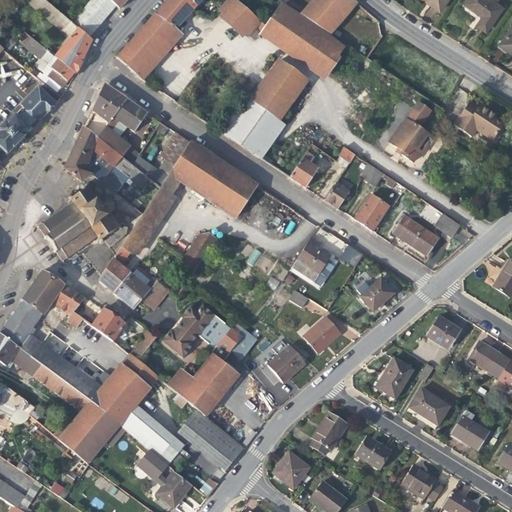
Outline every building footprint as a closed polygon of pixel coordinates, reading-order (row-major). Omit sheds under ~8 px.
[(24,0),(41,14),(49,4),(44,0),(24,0)] [(92,0),(72,24),(88,37),(103,20),(115,6),(108,0),(92,0)] [(108,0),(115,6),(119,9),(127,0),(108,0)] [(193,11),(180,0),(169,0),(168,1),(157,14),(176,31),(193,11)] [(180,0),(193,11),(202,0),(180,0)] [(257,30),(262,33),(266,27),(235,0),(228,0),(219,11),(222,14),(246,35),(250,38),(257,30)] [(297,12),(300,8),(287,0),(278,0),(283,3),(297,12)] [(358,5),(352,0),(313,0),(304,11),(301,15),(331,36),(358,5)] [(446,0),(429,0),(432,2),(430,4),(439,10),(446,0)] [(503,7),(492,0),(465,0),(463,4),(476,12),(482,17),(476,24),(486,31),(503,7)] [(283,3),(266,27),(262,33),(260,36),(284,54),(324,82),(334,67),(347,49),(283,3)] [(49,4),(41,14),(69,38),(55,55),(51,51),(52,50),(47,45),(44,49),(74,73),(75,74),(83,58),(92,41),(88,37),(72,24),(49,4)] [(118,59),(136,75),(176,31),(157,14),(118,59)] [(242,39),(246,35),(222,14),(218,18),(242,39)] [(511,28),(499,44),(511,54),(511,28)] [(143,81),(182,36),(176,31),(136,75),(143,81)] [(61,89),(74,73),(44,49),(31,38),(25,47),(41,60),(43,57),(51,63),(43,73),(61,89)] [(348,46),(347,49),(334,67),(351,78),(366,58),(348,46)] [(279,60),(259,89),(251,101),(279,121),(308,80),(279,60)] [(246,98),(251,101),(259,89),(244,78),(236,91),(246,98)] [(90,114),(106,127),(113,118),(126,100),(107,87),(103,89),(96,102),(90,114)] [(0,152),(2,150),(6,155),(30,130),(26,125),(33,118),(38,122),(55,105),(38,88),(21,106),(22,107),(8,122),(6,124),(0,130),(0,152)] [(246,98),(221,132),(260,160),(284,125),(281,122),(279,121),(251,101),(246,98)] [(113,118),(126,128),(133,132),(146,114),(137,108),(126,100),(113,118)] [(417,109),(429,117),(433,111),(421,103),(417,109)] [(468,104),(458,120),(475,131),(492,142),(502,126),(494,121),(497,117),(488,112),(480,106),(477,110),(468,104)] [(418,133),(422,128),(429,117),(417,109),(406,125),(407,126),(418,133)] [(106,127),(90,114),(83,127),(97,139),(106,127)] [(113,118),(106,127),(119,138),(126,128),(113,118)] [(471,138),(475,131),(458,120),(453,127),(471,138)] [(163,135),(168,129),(160,123),(155,130),(163,135)] [(418,133),(407,126),(395,144),(402,149),(407,152),(406,155),(416,162),(423,151),(427,145),(430,146),(436,137),(422,128),(418,133)] [(81,183),(91,174),(81,165),(90,151),(97,139),(83,127),(74,147),(64,169),(81,183)] [(131,147),(119,138),(106,127),(97,139),(118,155),(121,158),(131,147)] [(165,161),(158,172),(151,182),(159,188),(167,176),(189,143),(184,139),(175,133),(160,157),(165,161)] [(90,151),(109,167),(118,155),(97,139),(90,151)] [(167,176),(180,184),(195,194),(214,206),(235,220),(257,187),(189,143),(167,176)] [(312,145),(302,160),(308,163),(318,149),(312,145)] [(339,158),(343,160),(349,164),(355,156),(344,149),(339,158)] [(109,167),(90,151),(81,165),(91,174),(99,180),(109,167)] [(118,155),(109,167),(124,177),(131,166),(121,158),(118,155)] [(131,166),(151,182),(158,172),(137,157),(131,166)] [(308,163),(302,160),(290,178),(300,185),(306,188),(319,170),(308,163)] [(349,164),(343,160),(335,171),(333,170),(329,175),(338,181),(349,164)] [(360,177),(376,187),(378,184),(384,175),(368,164),(360,177)] [(151,182),(131,166),(124,177),(140,189),(152,199),(159,188),(151,182)] [(119,185),(124,177),(109,167),(99,180),(115,193),(119,185)] [(57,185),(61,177),(57,175),(53,183),(57,185)] [(180,184),(167,176),(159,188),(152,199),(142,214),(120,247),(129,254),(134,255),(180,184)] [(134,197),(140,189),(124,177),(119,185),(134,197)] [(72,203),(43,224),(40,226),(38,224),(36,226),(38,228),(36,229),(38,232),(39,231),(44,237),(42,238),(44,240),(46,239),(49,244),(54,251),(53,252),(54,254),(56,253),(60,260),(59,261),(61,263),(62,262),(64,265),(66,263),(64,261),(67,259),(70,256),(96,238),(98,241),(96,242),(98,243),(99,242),(100,244),(102,243),(101,241),(103,239),(109,247),(123,237),(121,235),(128,231),(128,228),(119,227),(112,217),(114,215),(112,212),(113,211),(113,209),(115,209),(115,207),(113,206),(113,203),(109,199),(106,198),(107,195),(104,195),(103,197),(100,196),(99,194),(97,195),(91,187),(93,185),(91,184),(90,185),(88,183),(87,184),(88,186),(71,199),(70,196),(68,198),(70,200),(68,202),(69,203),(71,202),(72,203)] [(383,188),(378,184),(376,187),(370,196),(376,199),(383,188)] [(336,185),(326,201),(334,206),(339,209),(349,193),(336,185)] [(209,213),(214,206),(195,194),(191,200),(201,208),(209,213)] [(373,232),(378,224),(388,208),(376,199),(370,196),(355,220),(365,226),(373,232)] [(421,216),(452,238),(460,227),(429,205),(421,216)] [(437,239),(405,218),(394,234),(409,244),(426,256),(437,239)] [(284,231),(289,234),(295,224),(290,221),(284,231)] [(378,224),(373,232),(376,234),(381,227),(378,224)] [(338,253),(344,242),(320,229),(316,236),(328,242),(326,246),(338,253)] [(198,236),(184,259),(189,262),(197,267),(216,239),(237,253),(242,245),(221,232),(198,236)] [(331,256),(320,249),(318,252),(314,249),(316,247),(318,243),(310,239),(290,269),(313,284),(331,256)] [(339,257),(355,267),(363,254),(347,245),(339,257)] [(120,247),(112,259),(120,266),(129,254),(120,247)] [(253,266),(260,252),(253,248),(246,263),(253,266)] [(98,280),(106,287),(120,266),(112,259),(98,280)] [(189,262),(184,259),(178,268),(185,273),(191,277),(197,267),(189,262)] [(511,293),(511,263),(509,262),(500,275),(493,288),(509,298),(511,293)] [(134,277),(120,266),(106,287),(118,297),(133,310),(152,287),(149,284),(147,288),(134,277)] [(97,338),(108,346),(113,341),(91,326),(89,324),(82,319),(73,313),(84,299),(41,272),(0,331),(0,335),(94,406),(119,427),(136,406),(151,389),(156,393),(164,383),(159,379),(137,361),(130,355),(101,388),(31,337),(36,330),(33,328),(42,316),(43,316),(51,306),(69,317),(67,321),(67,324),(75,329),(71,334),(81,340),(84,336),(94,343),(97,338)] [(182,291),(191,277),(185,273),(171,293),(177,298),(181,293),(182,291)] [(272,277),(266,284),(273,290),(279,283),(272,277)] [(393,294),(380,279),(359,297),(372,312),(383,303),(393,294)] [(307,300),(295,292),(289,301),(301,309),(307,300)] [(183,319),(200,333),(215,315),(203,306),(198,312),(191,306),(181,318),(183,319)] [(103,310),(91,326),(113,341),(124,324),(103,310)] [(200,333),(198,336),(209,345),(215,349),(220,343),(231,329),(215,315),(200,333)] [(85,316),(82,319),(89,324),(91,320),(85,316)] [(340,334),(325,317),(302,337),(317,354),(328,344),(340,334)] [(447,324),(438,318),(426,337),(446,349),(458,331),(447,324)] [(200,333),(183,319),(173,332),(171,330),(162,342),(183,359),(194,345),(192,343),(198,336),(200,333)] [(236,323),(231,329),(241,337),(246,331),(236,323)] [(230,351),(241,337),(231,329),(220,343),(221,344),(230,351)] [(257,340),(246,331),(241,337),(230,351),(231,352),(241,360),(257,340)] [(147,332),(142,338),(150,345),(155,338),(147,332)] [(81,413),(68,428),(58,440),(68,449),(87,464),(99,450),(119,427),(94,406),(0,335),(0,362),(6,367),(11,361),(33,377),(32,378),(81,413)] [(129,354),(130,355),(137,361),(150,345),(142,338),(129,354)] [(121,348),(113,341),(108,346),(117,353),(121,348)] [(499,354),(496,358),(492,356),(484,351),(486,348),(478,343),(468,359),(491,374),(498,378),(509,361),(502,357),(499,354)] [(221,344),(212,354),(223,363),(231,352),(230,351),(221,344)] [(305,365),(289,346),(266,365),(283,384),(294,374),(305,365)] [(187,402),(196,409),(205,417),(223,395),(239,376),(223,363),(212,354),(179,396),(180,396),(187,402)] [(387,369),(383,376),(386,378),(379,389),(394,399),(411,371),(393,360),(387,369)] [(511,362),(509,361),(498,378),(492,387),(501,393),(507,384),(511,386),(511,388),(510,392),(511,395),(511,362)] [(433,369),(426,365),(417,378),(425,382),(433,369)] [(376,387),(379,389),(386,378),(383,376),(376,387)] [(24,412),(28,415),(32,410),(34,408),(11,391),(0,385),(0,413),(11,419),(13,419),(16,419),(20,417),(23,411),(24,412)] [(409,408),(415,411),(437,425),(448,407),(420,390),(409,408)] [(182,410),(187,402),(180,396),(175,402),(174,403),(182,410)] [(184,446),(136,406),(119,427),(125,431),(147,450),(167,466),(184,446)] [(177,433),(226,473),(245,449),(205,417),(196,409),(177,433)] [(41,418),(32,410),(28,415),(37,423),(41,418)] [(434,430),(437,425),(415,411),(412,416),(425,424),(434,430)] [(467,411),(462,419),(471,424),(476,416),(467,411)] [(313,439),(329,449),(331,451),(346,425),(327,413),(320,424),(311,438),(313,439)] [(485,433),(471,424),(462,419),(453,433),(463,439),(462,441),(468,445),(475,449),(485,433)] [(52,435),(58,440),(68,428),(62,424),(52,435)] [(99,450),(105,454),(125,431),(119,427),(99,450)] [(379,446),(365,438),(355,454),(379,469),(390,453),(379,446)] [(329,449),(313,439),(309,446),(325,456),(329,449)] [(38,445),(34,441),(28,450),(33,453),(38,445)] [(511,447),(509,445),(498,463),(508,469),(511,471),(511,447)] [(86,471),(89,466),(87,464),(68,449),(65,453),(86,471)] [(93,469),(105,454),(99,450),(87,464),(89,466),(93,469)] [(167,466),(147,450),(134,465),(161,487),(156,494),(173,508),(181,498),(192,485),(167,466)] [(309,468),(288,453),(281,462),(272,474),(293,489),(309,468)] [(422,498),(424,495),(432,483),(434,480),(426,475),(426,476),(423,475),(412,468),(401,485),(422,498)] [(198,492),(206,499),(217,485),(209,479),(198,492)] [(0,498),(13,506),(17,509),(24,498),(0,481),(0,498)] [(44,487),(64,500),(69,493),(55,483),(54,484),(48,481),(44,487)] [(325,511),(337,511),(346,501),(322,482),(309,499),(321,509),(325,511)] [(442,489),(432,483),(424,495),(434,501),(435,500),(442,489)] [(453,491),(443,508),(449,511),(474,511),(476,509),(463,502),(465,499),(463,498),(453,491)]
